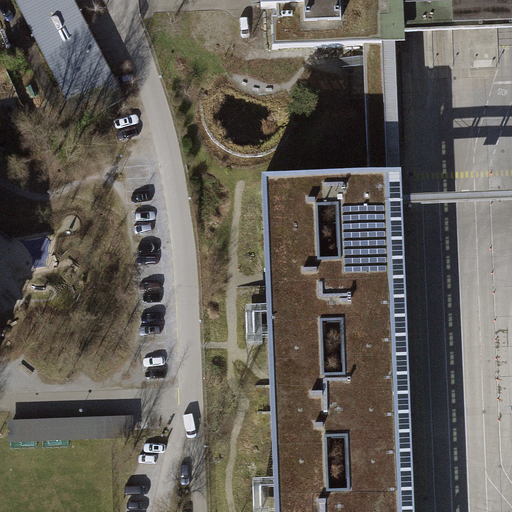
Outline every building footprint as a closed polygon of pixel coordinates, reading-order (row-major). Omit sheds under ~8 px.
[(70,0),(19,0),(60,79),(77,112),(82,122),(122,101),(70,0)] [(260,0),(261,8),(277,8),(277,21),(272,21),(273,49),(382,46),(382,34),(381,20),(390,19),(389,1),(379,2),(378,0),(260,0)] [(511,28),(511,0),(378,0),(379,2),(389,1),(390,19),(381,20),(382,34),(511,28)] [(261,179),(275,511),(414,511),(402,175),(370,176),(261,179)] [(137,415),(24,420),(25,441),(138,436),(137,415)]
